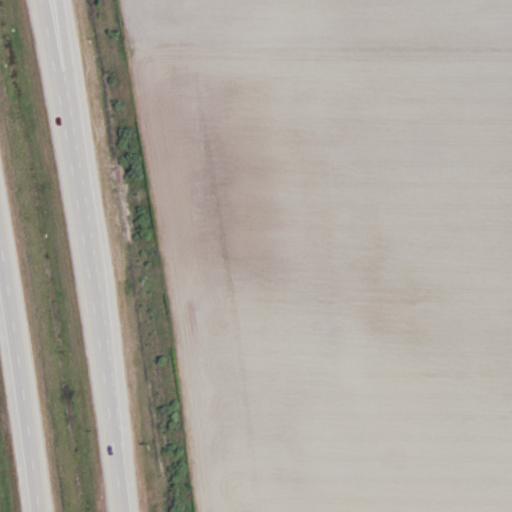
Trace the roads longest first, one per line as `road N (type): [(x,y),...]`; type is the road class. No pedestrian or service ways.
road 1 (motorway): [(125,511),(49,0)]
road 2 (motorway): [(0,246),(35,511)]
